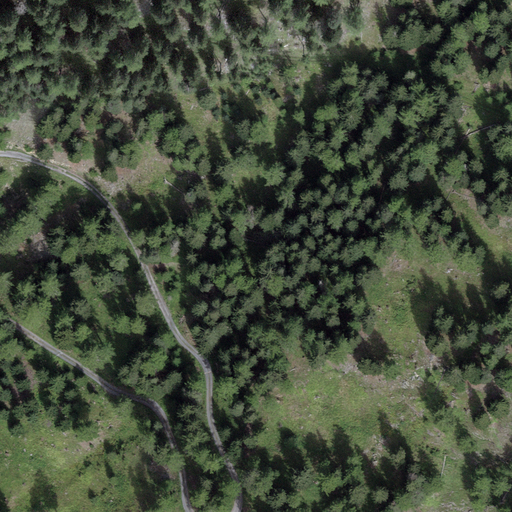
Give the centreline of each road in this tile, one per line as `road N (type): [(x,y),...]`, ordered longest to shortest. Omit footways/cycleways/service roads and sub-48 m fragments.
road 1 (track): [(511,123),(413,64),(264,53),(66,0)]
road 2 (track): [(238,511),(237,482),(209,414),(206,364),(172,332),(111,205),(78,176),(0,154)]
road 3 (track): [(0,318),(107,390),(160,406),(198,511)]
